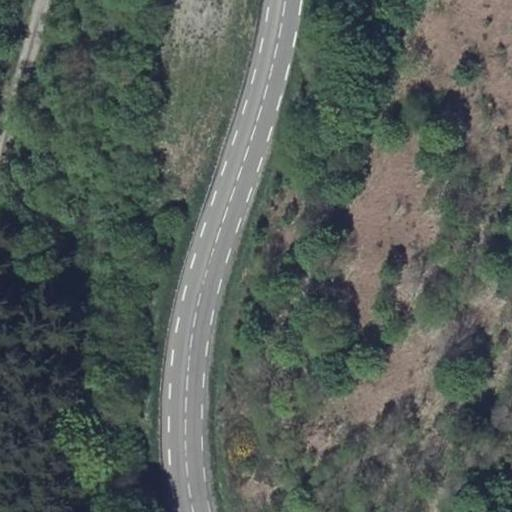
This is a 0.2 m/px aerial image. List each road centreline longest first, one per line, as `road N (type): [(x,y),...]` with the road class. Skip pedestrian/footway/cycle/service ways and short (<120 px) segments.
road 1 (primary): [(287,0),(193,331),(185,456),(193,511)]
road 2 (track): [(0,160),(17,132),(48,0)]
